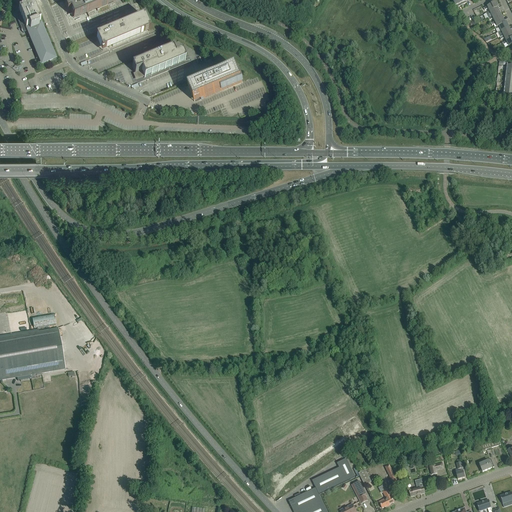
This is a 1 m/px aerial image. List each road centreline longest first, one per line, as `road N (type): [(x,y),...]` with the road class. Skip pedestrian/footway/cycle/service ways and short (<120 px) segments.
road 1 (unclassified): [(276,511),(124,333),(0,141)]
road 2 (secondary): [(0,121),(53,205),(105,234),(128,234),(351,165)]
road 3 (primary): [(0,168),(312,166)]
road 4 (primary): [(301,151),(0,151)]
road 5 (secondary): [(162,0),(248,42),(289,75),(308,117),(301,151)]
road 6 (secondary): [(328,152),(325,102),(296,54),(190,0)]
road 7 (primary): [(511,160),(328,152)]
road 8 (primary): [(351,165),(511,173)]
road 9 (unclassified): [(144,100),(69,61),(42,0)]
road 10 (unknown): [(0,291),(39,294),(81,362)]
